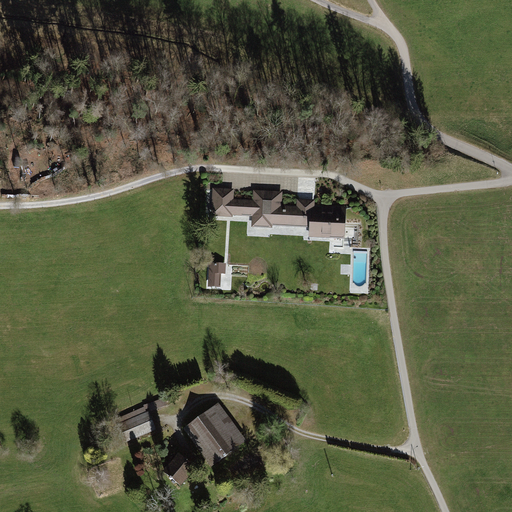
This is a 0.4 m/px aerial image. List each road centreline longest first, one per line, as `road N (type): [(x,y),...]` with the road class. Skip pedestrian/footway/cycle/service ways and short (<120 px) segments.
road 1 (track): [(0,69),(225,88),(385,116),(438,136)]
road 2 (track): [(0,205),(87,198),(195,168),(331,175),(388,201)]
road 3 (unclassified): [(388,201),(384,248),(417,449),(444,511)]
road 4 (track): [(390,30),(424,125),(511,170)]
road 5 (unclassified): [(388,201),(511,181)]
